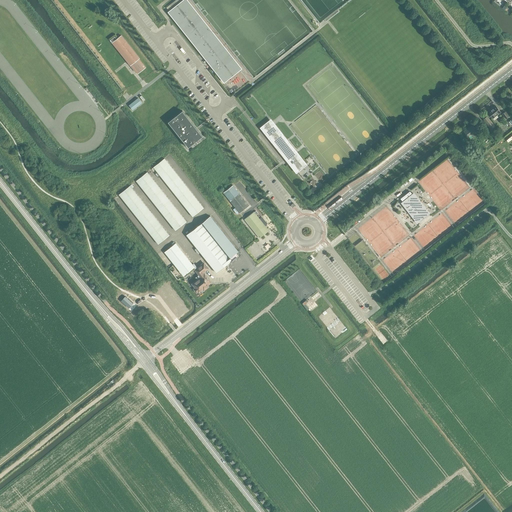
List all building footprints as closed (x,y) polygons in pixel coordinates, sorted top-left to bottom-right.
[(198,21),(199,19),(196,14),(194,16),(193,14),(194,13),(185,0),(171,11),(181,24),(182,22),(183,24),(182,25),(186,30),(187,29),(189,30),(187,32),(197,44),(211,33),(201,21),(199,22),(198,21)] [(121,35),(112,43),(130,66),(131,65),(138,74),(146,67),(139,59),(140,58),(121,35)] [(215,41),(211,35),(198,45),(203,51),(215,41)] [(212,60),(210,61),(225,80),(239,69),(224,50),(222,52),(221,50),(222,49),(216,43),(204,52),(209,59),(211,58),(212,60)] [(129,105),(133,110),(142,103),(138,98),(129,105)] [(265,111),(254,98),(249,102),(260,116),(264,112),(265,111)] [(496,106),(488,112),(493,119),(501,112),(496,106)] [(189,146),(191,145),(203,136),(198,130),(197,131),(195,128),(196,128),(182,110),(168,122),(184,142),(186,145),(188,145),(189,146)] [(495,126),(487,116),(483,119),(491,129),(495,126)] [(262,127),(265,131),(266,130),(268,131),(273,127),(272,125),(273,124),(270,121),(262,127)] [(472,124),(464,131),(469,137),(472,135),(473,137),(476,135),(475,132),(477,130),(472,124)] [(273,127),(268,131),(266,132),(278,147),(279,146),(281,147),(279,149),(286,158),(288,157),(289,158),(288,160),(297,171),(305,165),(296,153),(295,154),(294,152),(294,151),(287,142),(286,143),(285,141),(286,141),(274,126),(273,127)] [(165,158),(153,167),(193,217),(204,208),(165,158)] [(187,221),(147,172),(136,181),(175,230),(187,221)] [(169,235),(130,185),(119,194),(158,244),(169,235)] [(240,213),(249,205),(233,185),(223,192),(240,213)] [(410,191),(400,198),(403,201),(416,218),(425,211),(410,191)] [(244,219),(259,238),(269,231),(254,212),(244,219)] [(202,222),(186,235),(216,272),(228,263),(228,264),(236,258),(234,255),(238,251),(210,216),(202,222)] [(183,276),(194,267),(176,243),(165,252),(183,276)] [(207,285),(211,282),(204,274),(204,275),(203,272),(208,268),(204,263),(195,270),(199,275),(196,277),(198,280),(193,284),(196,287),(194,289),(197,292),(198,291),(199,291),(203,288),(204,290),(208,287),(207,285)] [(125,296),(121,301),(129,308),(133,303),(125,296)]
